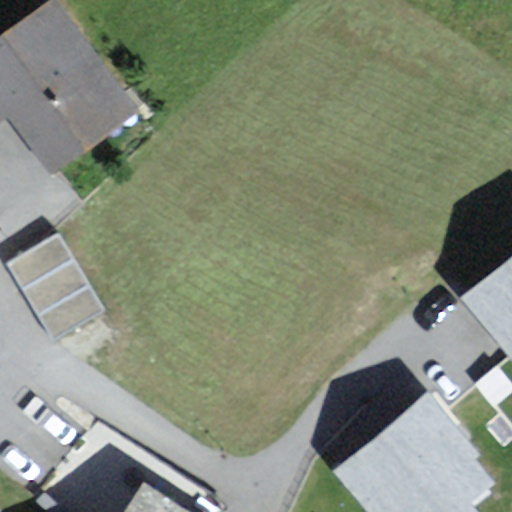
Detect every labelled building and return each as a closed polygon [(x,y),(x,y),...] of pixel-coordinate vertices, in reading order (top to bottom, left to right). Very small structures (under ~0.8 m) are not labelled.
[(69,0),(53,0),(0,37),(0,131),(14,122),(53,178),(148,111),(69,0)] [(19,257),(64,336),(115,307),(70,228),(19,257)] [(511,254),(461,294),(511,358),(511,254)] [(492,482),(421,396),(330,471),(364,511),(474,511),(467,503),(492,482)] [(186,511),(149,487),(131,511),(186,511)]
